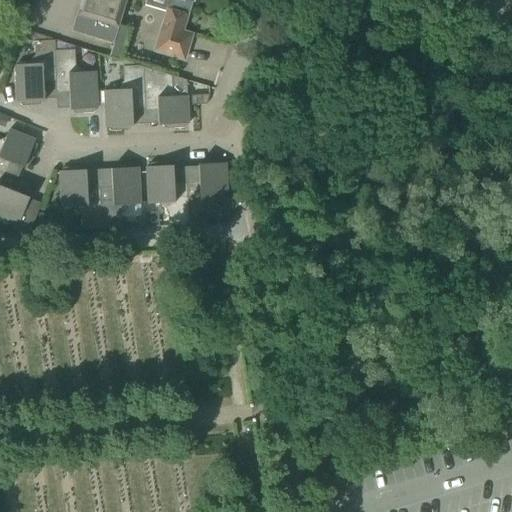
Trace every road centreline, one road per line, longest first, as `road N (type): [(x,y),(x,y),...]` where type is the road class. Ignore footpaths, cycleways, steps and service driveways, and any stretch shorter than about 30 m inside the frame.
road 1 (residential): [(237,138),(63,148),(39,177)]
road 2 (residential): [(237,138),(230,76),(264,0)]
